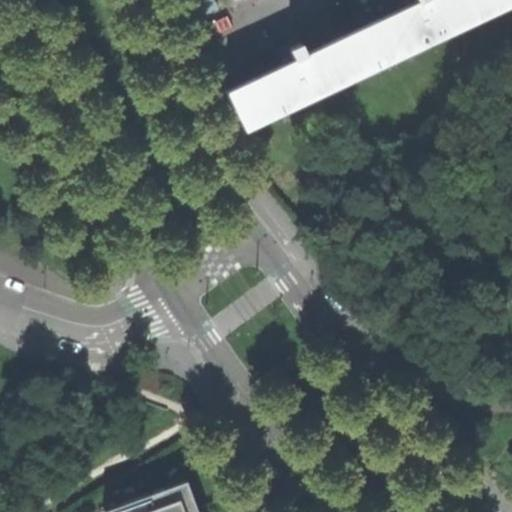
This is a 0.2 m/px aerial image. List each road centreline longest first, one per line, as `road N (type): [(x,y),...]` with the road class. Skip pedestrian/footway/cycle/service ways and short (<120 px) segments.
road 1 (tertiary): [(463,511),(255,235)]
road 2 (tertiary): [(23,0),(38,54),(171,294)]
road 3 (tertiary): [(171,294),(330,511)]
road 4 (tertiary): [(255,235),(177,102),(142,0)]
road 5 (unclassified): [(171,294),(126,322),(104,325),(66,322),(0,298)]
